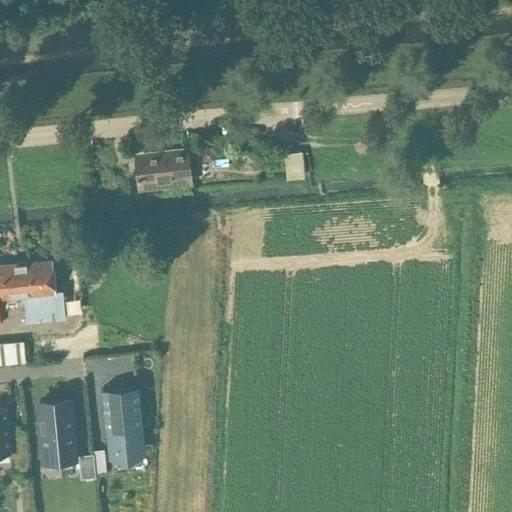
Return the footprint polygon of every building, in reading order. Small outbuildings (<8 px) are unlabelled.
[(136,152),(136,154),(139,186),(192,181),(189,147),(136,152)] [(214,147),(202,149),(203,160),(215,159),(214,147)] [(303,174),(302,157),(301,150),(284,151),(286,176),(303,174)] [(0,263),(0,295),(23,293),(26,323),(65,319),(62,288),(54,289),(51,259),(0,263)] [(22,339),(0,340),(0,363),(25,361),(22,339)] [(145,446),(139,383),(138,384),(138,385),(103,388),(103,387),(102,387),(108,450),(109,450),(109,448),(143,444),(144,446),(145,446)] [(75,456),(69,397),(67,397),(67,400),(41,402),(41,400),(39,400),(45,459),(47,459),(47,457),(73,454),(73,457),(75,456)] [(0,452),(11,451),(7,405),(0,405),(0,452)] [(104,448),(93,449),(93,452),(95,473),(107,472),(104,448)] [(95,473),(93,452),(78,454),(81,478),(96,476),(95,473)]
